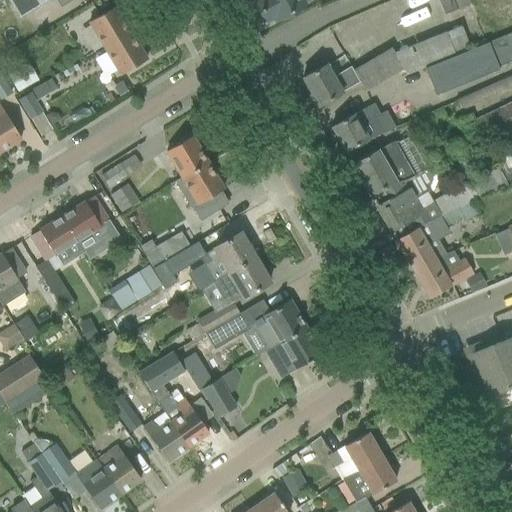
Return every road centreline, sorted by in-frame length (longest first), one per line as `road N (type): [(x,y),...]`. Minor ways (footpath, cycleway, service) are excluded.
road 1 (residential): [(398,351),(228,57)]
road 2 (residential): [(168,511),(398,351)]
road 3 (residential): [(0,202),(228,57)]
road 4 (residential): [(492,511),(398,351)]
road 5 (residential): [(398,351),(511,295)]
